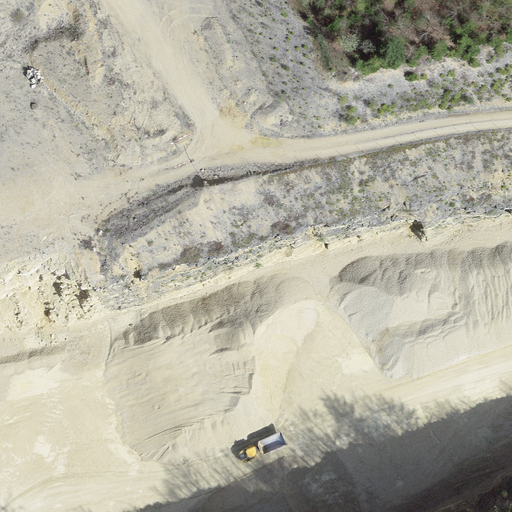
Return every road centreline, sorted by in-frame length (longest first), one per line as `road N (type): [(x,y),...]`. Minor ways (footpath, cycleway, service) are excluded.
road 1 (track): [(511,120),(307,157),(0,236)]
road 2 (track): [(511,274),(485,275),(402,312),(352,389),(343,423),(202,499),(149,511)]
